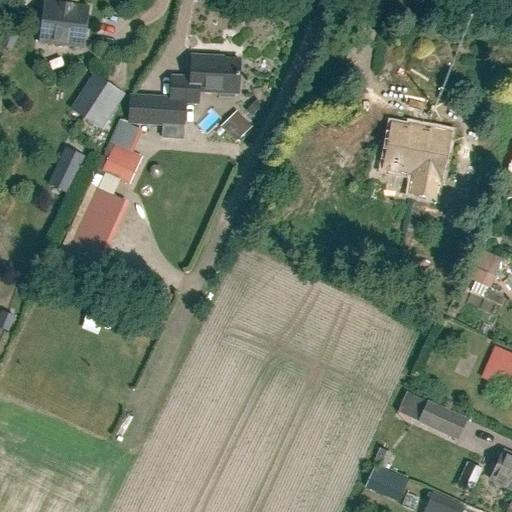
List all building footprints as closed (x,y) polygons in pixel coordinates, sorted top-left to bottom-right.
[(58,4),(43,2),(39,34),(40,34),(38,44),(83,49),(88,8),(72,6),(72,5),(58,3),(58,4)] [(199,104),(199,92),(238,94),(239,61),(213,60),(213,58),(191,57),(190,78),(172,77),(171,98),(129,95),(127,125),(184,129),(186,104),(199,104)] [(98,128),(120,94),(95,78),(73,111),(98,128)] [(257,100),(245,111),(252,118),(263,107),(257,100)] [(222,129),(235,143),(252,127),(239,113),(222,129)] [(410,129),(392,126),(385,161),(416,167),(411,194),(434,199),(438,179),(440,180),(449,134),(410,127),(410,129)] [(129,186),(142,158),(114,146),(101,173),(129,186)] [(58,164),(48,186),(67,195),(77,172),(58,164)] [(471,279),(485,286),(490,274),(477,267),(471,279)] [(459,313),(478,315),(479,294),(461,292),(459,313)] [(509,391),(511,385),(511,356),(498,350),(485,380),(509,391)] [(408,392),(398,413),(418,423),(457,441),(468,420),(428,401),(408,392)] [(373,464),(385,469),(391,456),(379,450),(373,464)] [(511,456),(502,452),(490,480),(511,490),(511,456)] [(398,503),(405,485),(372,470),(364,488),(398,503)] [(462,478),(458,486),(473,493),(477,485),(462,478)] [(432,494),(425,511),(428,511),(459,511),(462,507),(432,494)]
